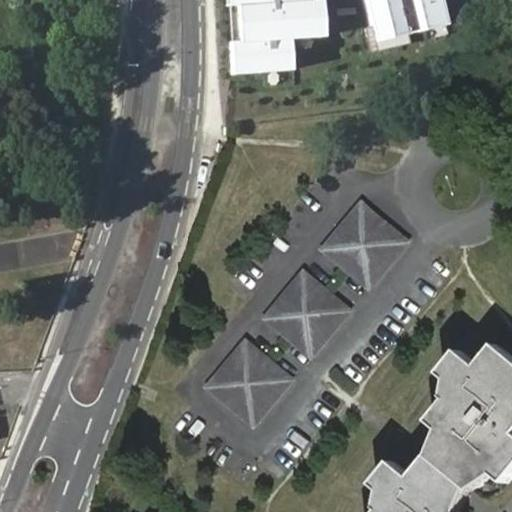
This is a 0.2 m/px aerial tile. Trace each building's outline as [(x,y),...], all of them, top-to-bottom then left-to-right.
[(231,0),(237,74),(302,69),(300,39),(342,36),(338,0),(231,0)] [(354,0),(365,39),(457,14),(453,0),(354,0)] [(362,194),(321,244),(371,285),(412,235),(362,194)] [(304,263),(263,313),(313,355),(355,304),(304,263)] [(247,332),(206,383),(256,424),(297,374),(247,332)] [(511,354),(503,347),(486,368),(466,353),(449,373),(464,386),(470,391),(459,405),(442,426),(451,434),(459,441),(442,461),(437,461),(475,493),(494,470),(502,476),(511,483),(511,354)] [(455,401),(459,405),(470,391),(464,386),(455,401)] [(451,434),(437,461),(442,461),(459,441),(451,434)] [(437,461),(420,480),(459,511),(475,493),(437,461)] [(459,511),(420,480),(402,465),(384,486),(394,494),(403,501),(392,511),(459,511)] [(480,495),(502,476),(494,470),(475,493),(480,495)] [(468,511),(470,508),(475,493),(465,505),(459,511),(468,511)] [(385,510),(387,511),(392,511),(403,501),(394,494),(385,510)]
